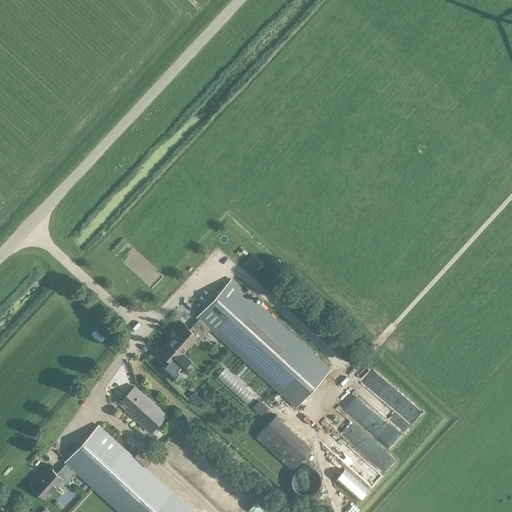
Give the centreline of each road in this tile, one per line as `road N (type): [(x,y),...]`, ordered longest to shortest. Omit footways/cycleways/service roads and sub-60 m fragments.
road 1 (unclassified): [(30,230),(241,0)]
road 2 (unclassified): [(30,230),(145,331)]
